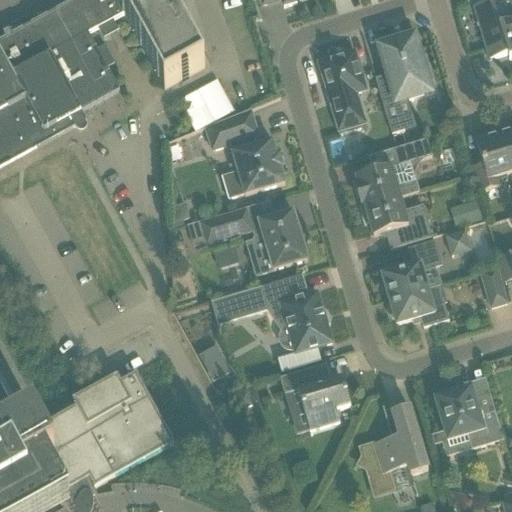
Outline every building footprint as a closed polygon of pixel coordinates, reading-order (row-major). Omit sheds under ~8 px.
[(0,170),(87,123),(82,114),(120,94),(89,37),(100,30),(83,0),(79,0),(0,43),(0,170)] [(125,17),(165,92),(205,70),(167,0),(83,0),(100,30),(125,17)] [(261,0),(263,8),(281,2),(284,10),(297,6),(296,2),(303,0),(261,0)] [(467,0),(452,0),(455,8),(469,5),(467,0)] [(481,33),(490,63),(511,56),(511,24),(499,28),(493,3),(474,9),(478,23),(477,29),(481,33)] [(375,81),(392,137),(405,134),(397,107),(411,103),(414,103),(413,102),(418,101),(420,97),(421,89),(421,85),(428,83),(420,55),(419,55),(415,39),(378,50),(386,75),(384,79),(375,81)] [(337,126),(340,138),(360,132),(363,127),(365,126),(356,96),(362,95),(364,90),(360,77),(362,77),(355,55),(319,66),(327,93),(330,92),(333,101),(332,101),(339,125),(337,126)] [(179,105),(195,133),(233,112),(218,83),(179,105)] [(233,157),(245,199),(285,187),(280,172),(282,171),(279,160),(277,161),(273,145),(256,150),(253,142),(259,140),(250,113),(206,131),(213,154),(232,148),(234,157),(233,157)] [(511,176),(511,133),(499,138),(510,177),(511,176)] [(477,190),(478,196),(500,190),(497,181),(510,177),(499,138),(476,144),(483,167),(471,171),(477,190)] [(394,152),(399,169),(432,160),(427,142),(394,152)] [(364,208),(365,210),(400,200),(419,195),(416,184),(404,187),(394,182),(391,170),(356,181),(359,188),(356,189),(361,208),(364,208)] [(366,214),(363,215),(367,227),(370,226),(374,239),(385,236),(391,253),(410,247),(433,241),(425,215),(411,219),(409,213),(404,215),(400,200),(365,210),(366,214)] [(478,203),(460,208),(466,228),(484,223),(478,203)] [(247,213),(201,227),(207,248),(251,235),(252,235),(253,235),(251,228),(247,213)] [(252,244),(244,246),(254,280),(273,274),(289,270),(308,264),(303,247),(299,233),(298,233),(293,215),(274,221),(259,226),(258,226),(262,238),(254,241),(253,241),(252,244)] [(187,229),(190,240),(202,236),(199,226),(198,225),(187,229)] [(446,241),(452,260),(468,245),(466,235),(446,241)] [(406,271),(382,279),(390,303),(427,292),(427,291),(422,275),(442,269),(435,244),(427,246),(408,252),(412,266),(405,268),(406,271)] [(511,283),(511,256),(497,261),(500,266),(505,285),(511,283)] [(481,276),(492,311),(507,307),(497,271),(481,276)] [(280,285),(249,294),(252,303),(260,301),(263,314),(266,313),(279,309),(286,333),(281,335),(280,337),(279,339),(279,342),(279,345),(280,348),(281,349),(283,351),(285,353),(288,354),(289,354),(292,354),(295,354),(296,357),(332,346),(327,329),(330,328),(326,313),(323,314),(317,297),(306,300),(300,279),(280,285)] [(391,309),(389,313),(392,321),(395,323),(397,328),(421,321),(424,331),(450,324),(445,307),(444,306),(432,310),(427,292),(390,303),(391,309)] [(63,493),(67,490),(68,490),(70,491),(72,491),(74,490),(75,489),(77,487),(77,486),(78,484),(82,483),(89,479),(95,490),(174,447),(136,377),(121,385),(117,379),(73,403),(77,410),(42,429),(35,417),(34,418),(0,355),(0,511),(35,511),(58,500),(57,496),(63,493)] [(289,397),(302,437),(321,432),(340,426),(337,414),(351,410),(344,386),(342,380),(330,383),(326,368),(307,373),(280,381),(285,398),(289,397)] [(458,395),(435,401),(441,421),(445,435),(448,445),(467,439),(471,453),(472,453),(504,444),(496,417),(490,398),(475,402),(471,391),(465,392),(466,395),(458,397),(458,395)] [(248,393),(235,396),(236,399),(240,412),(240,413),(247,411),(253,409),(251,403),(248,393)] [(362,458),(356,469),(366,475),(373,502),(397,495),(391,475),(407,470),(410,479),(412,479),(428,474),(415,430),(410,411),(392,416),(399,440),(360,451),(362,458)] [(452,510),(460,511),(470,511),(473,503),(468,502),(469,498),(457,495),(456,498),(452,510)] [(511,511),(511,503),(502,507),(503,511),(511,511)]
